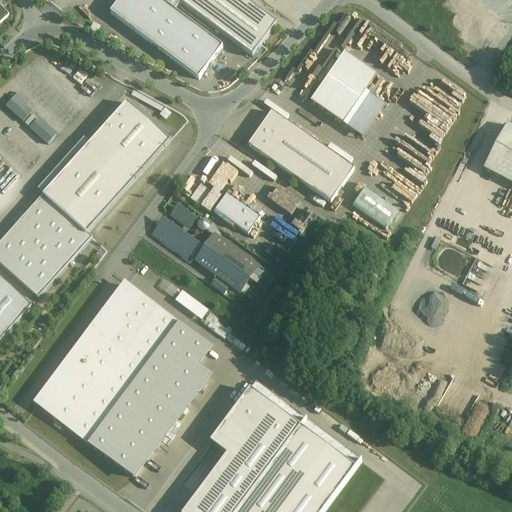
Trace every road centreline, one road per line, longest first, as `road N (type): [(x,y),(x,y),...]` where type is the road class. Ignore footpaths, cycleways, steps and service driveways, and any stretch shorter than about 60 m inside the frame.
road 1 (residential): [(213,108),(208,133),(104,272)]
road 2 (residential): [(40,25),(63,28),(213,108)]
road 3 (residential): [(366,0),(502,101)]
road 4 (residential): [(0,415),(129,511)]
road 5 (residential): [(213,108),(238,95),(330,0)]
